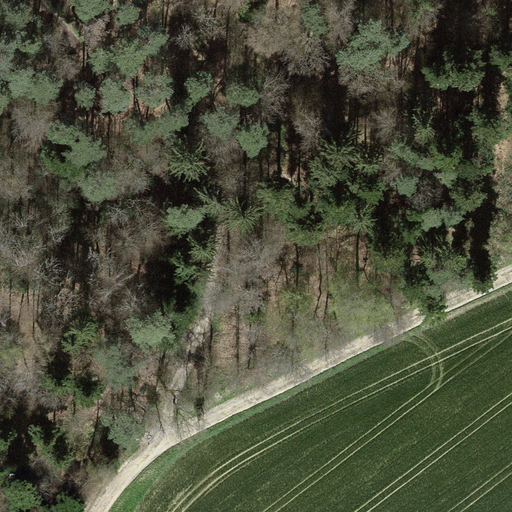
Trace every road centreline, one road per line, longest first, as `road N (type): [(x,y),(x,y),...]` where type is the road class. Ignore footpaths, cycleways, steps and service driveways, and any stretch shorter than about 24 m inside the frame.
road 1 (track): [(511,276),(191,423),(152,447),(103,511)]
road 2 (track): [(198,332),(247,127),(339,0)]
road 3 (track): [(152,447),(198,332)]
